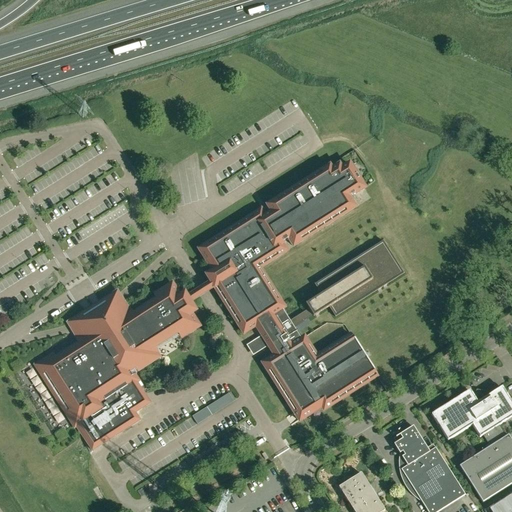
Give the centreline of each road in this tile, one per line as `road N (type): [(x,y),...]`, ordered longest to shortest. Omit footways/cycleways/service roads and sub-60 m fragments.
road 1 (unclassified): [(321,511),(303,479),(315,452),(511,329)]
road 2 (motorway): [(0,84),(280,0)]
road 3 (motorway): [(172,0),(0,52)]
